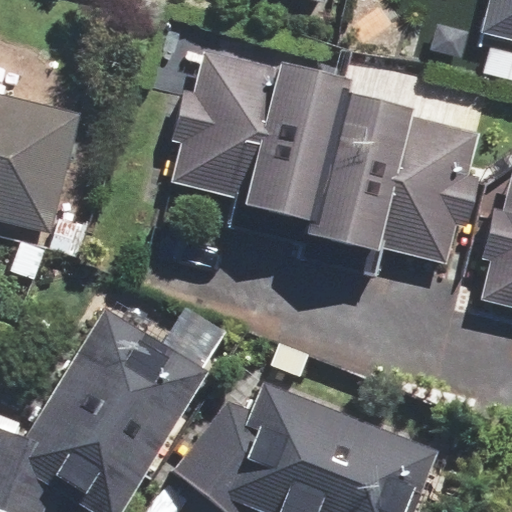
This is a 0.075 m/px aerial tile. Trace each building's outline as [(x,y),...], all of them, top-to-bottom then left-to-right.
[(511,39),(511,0),(484,0),(477,31),(511,39)] [(406,105),(195,50),(160,183),(301,219),(298,233),(441,270),(477,134),(404,115),(406,105)] [(0,221),(45,233),(75,111),(0,92),(0,221)] [(511,171),(506,170),(474,303),(511,312),(511,171)] [(116,511),(202,368),(100,307),(21,438),(0,429),(0,511),(37,511),(49,484),(95,511),(116,511)] [(405,511),(431,446),(259,378),(244,416),(223,399),(167,469),(220,511),(236,511),(240,507),(252,511),(405,511)]
